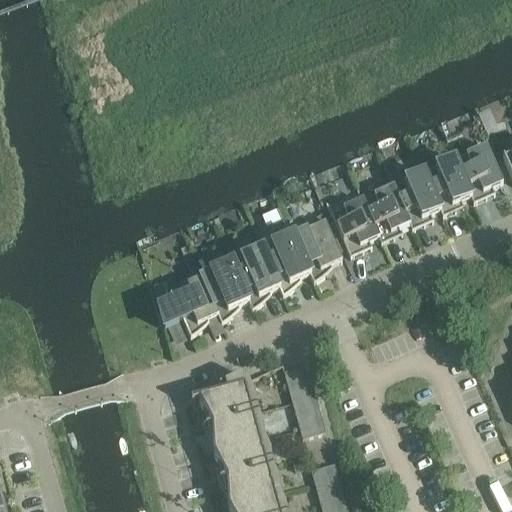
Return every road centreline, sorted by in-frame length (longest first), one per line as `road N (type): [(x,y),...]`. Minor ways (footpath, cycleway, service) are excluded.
road 1 (residential): [(144,384),(511,232)]
road 2 (residential): [(180,511),(144,384)]
